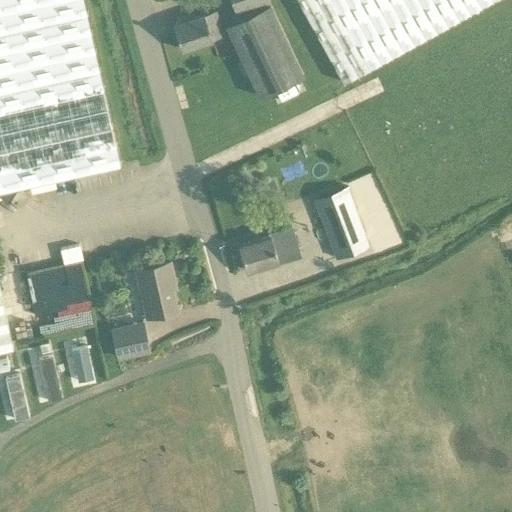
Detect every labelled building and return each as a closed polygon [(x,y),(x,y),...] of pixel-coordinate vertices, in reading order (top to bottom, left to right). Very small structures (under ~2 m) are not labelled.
[(0,511),(0,348),(12,346),(0,290),(0,194),(117,166),(77,0),(0,0),(0,511)] [(269,1),(269,0),(230,0),(234,13),(269,1)] [(316,0),(360,79),(501,0),(316,0)] [(267,3),(225,23),(258,94),(301,74),(267,3)] [(203,13),(172,23),(180,49),(211,39),(210,37),(223,33),(217,13),(204,16),(203,13)] [(369,243),(355,206),(348,186),(313,198),(321,219),(335,256),(369,243)] [(269,235),(238,244),(241,257),(239,257),(242,265),(244,264),(245,269),(277,260),(274,252),(287,248),(283,234),(270,238),(269,235)] [(135,269),(146,316),(177,309),(170,280),(174,279),(170,260),(135,269)] [(143,320),(111,327),(117,356),(149,349),(143,320)] [(86,345),(71,348),(78,380),(93,377),(86,345)] [(37,359),(46,402),(63,399),(54,356),(37,359)] [(3,377),(12,420),(29,417),(20,373),(3,377)]
